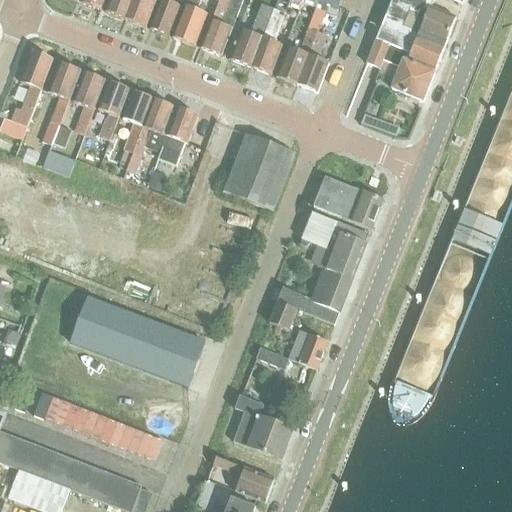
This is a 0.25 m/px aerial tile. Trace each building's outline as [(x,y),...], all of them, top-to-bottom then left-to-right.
[(83,0),(81,5),(101,13),(106,0),(83,0)] [(110,0),(105,14),(126,22),(133,0),(110,0)] [(133,0),(126,22),(147,30),(158,1),(156,0),(133,0)] [(163,0),(151,31),(170,38),(181,9),(171,6),(173,0),(163,0)] [(189,0),(173,39),(196,48),(208,18),(197,14),(202,0),(189,0)] [(221,0),(201,51),(222,59),(233,32),(222,28),(232,0),(221,0)] [(278,0),(277,0),(274,10),(284,14),(288,4),(278,0)] [(317,10),(320,3),(312,0),(297,0),(297,3),(317,10)] [(313,0),(340,10),(343,0),(313,0)] [(393,0),(382,31),(416,44),(409,66),(435,76),(456,20),(431,11),(434,0),(393,0)] [(317,10),(325,13),(332,16),(337,18),(340,10),(337,9),(320,3),(317,10)] [(232,63),(251,70),(274,10),(262,6),(251,36),(243,33),(232,63)] [(274,10),(251,70),(272,78),(283,49),(272,45),(284,14),(274,10)] [(316,11),(309,31),(317,34),(317,35),(319,35),(326,15),(316,11)] [(278,80),(297,88),(317,35),(317,34),(309,31),(300,55),(289,51),(278,80)] [(416,44),(382,31),(368,68),(381,73),(384,65),(401,72),(393,93),(423,104),(435,76),(409,66),(416,44)] [(317,35),(297,88),(318,96),(329,66),(319,62),(328,39),(319,35),(317,35)] [(0,133),(22,142),(44,85),(50,70),(53,63),(33,55),(21,85),(32,89),(22,113),(17,111),(12,124),(5,121),(0,133)] [(58,73),(50,70),(44,85),(52,88),(49,96),(60,100),(43,144),(53,148),(54,145),(61,128),(82,74),(61,66),(58,73)] [(75,134),(76,134),(85,137),(87,132),(106,83),(85,75),(74,106),(85,110),(75,134)] [(99,139),(110,143),(130,93),(109,84),(98,112),(109,116),(107,121),(106,121),(99,139)] [(119,167),(128,170),(154,102),(134,94),(124,121),(135,126),(125,153),(119,167)] [(128,170),(128,173),(136,176),(146,149),(161,155),(168,139),(163,137),(173,109),(154,102),(134,156),(128,170)] [(161,155),(158,161),(176,168),(184,146),(188,147),(198,119),(178,111),(168,139),(161,155)] [(61,128),(54,145),(66,150),(72,132),(61,128)] [(85,137),(76,134),(75,136),(85,140),(76,162),(86,166),(95,144),(93,143),(96,136),(87,132),(85,137)] [(247,137),(224,195),(272,213),(295,155),(247,137)] [(99,142),(96,149),(105,153),(108,145),(99,142)] [(198,149),(194,161),(201,164),(205,152),(198,149)] [(50,153),(44,170),(69,180),(76,163),(50,153)] [(138,188),(147,191),(150,183),(141,180),(138,188)] [(326,180),(314,209),(343,221),(343,222),(372,233),(384,203),(355,191),(355,192),(326,180)] [(284,290),(278,304),(335,328),(366,247),(334,233),(337,225),(313,216),(302,242),(303,242),(301,248),(308,251),(310,245),(319,249),(316,256),(322,259),(318,269),(324,272),(312,302),(284,290)] [(2,283),(0,287),(0,295),(9,299),(13,287),(2,283)] [(9,299),(0,295),(0,308),(5,310),(9,299)] [(71,346),(187,390),(204,345),(88,301),(71,346)] [(269,326),(277,329),(275,334),(280,335),(282,331),(289,334),(298,313),(278,305),(269,326)] [(289,362),(317,373),(328,345),(300,334),(289,362)] [(257,361),(280,370),(286,372),(289,362),(261,352),(257,361)] [(160,462),(169,438),(57,397),(48,421),(160,462)] [(234,445),(282,464),(293,434),(259,421),(264,408),(240,399),(235,412),(245,416),(234,445)] [(0,433),(0,465),(120,511),(133,511),(142,488),(0,433)] [(235,496),(265,507),(275,483),(217,461),(214,469),(241,480),(235,496)] [(210,511),(201,508),(199,511),(253,511),(254,511),(231,503),(227,511),(210,511)]
